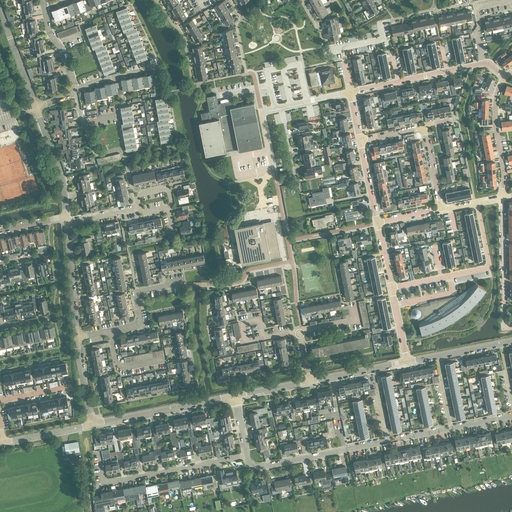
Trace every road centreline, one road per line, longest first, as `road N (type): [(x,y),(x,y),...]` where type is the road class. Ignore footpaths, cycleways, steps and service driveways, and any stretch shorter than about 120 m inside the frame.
road 1 (residential): [(98,453),(101,483),(246,456)]
road 2 (tertiary): [(94,424),(235,396)]
road 3 (residential): [(502,319),(501,197)]
road 4 (residential): [(504,77),(495,106),(501,197)]
